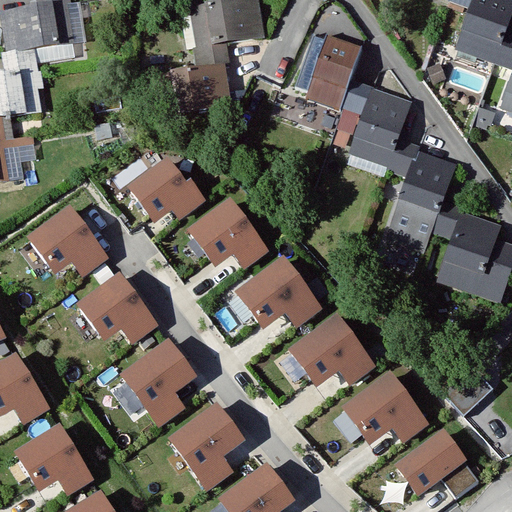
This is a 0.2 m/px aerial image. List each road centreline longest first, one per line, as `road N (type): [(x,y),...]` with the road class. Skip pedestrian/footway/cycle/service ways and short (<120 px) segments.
road 1 (residential): [(121,250),(338,511)]
road 2 (residential): [(349,0),(511,217)]
